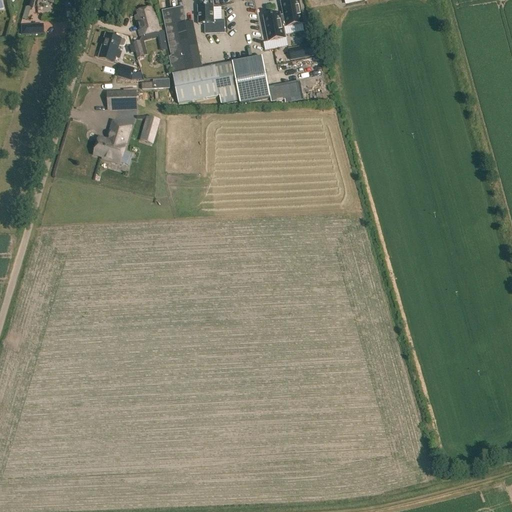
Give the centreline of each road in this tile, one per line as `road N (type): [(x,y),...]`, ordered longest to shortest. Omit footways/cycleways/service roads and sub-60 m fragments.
road 1 (unclassified): [(0,324),(96,0)]
road 2 (track): [(345,511),(511,473)]
